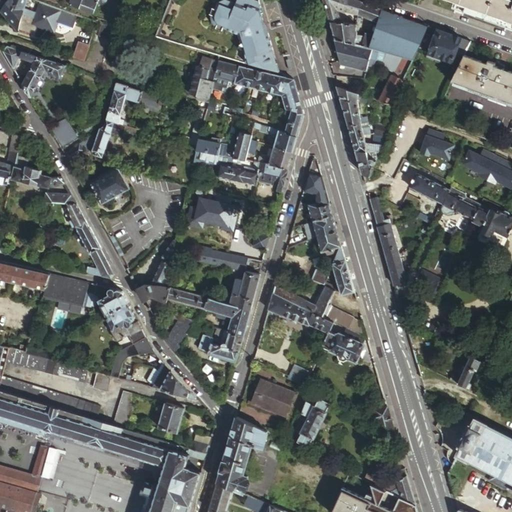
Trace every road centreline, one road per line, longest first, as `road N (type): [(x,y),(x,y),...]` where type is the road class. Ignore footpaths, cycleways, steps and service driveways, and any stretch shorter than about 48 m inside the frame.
road 1 (secondary): [(437,511),(317,95)]
road 2 (residential): [(317,95),(225,423)]
road 3 (unknown): [(346,196),(381,180),(419,123),(511,153)]
road 4 (unclassified): [(125,283),(157,344),(225,423)]
road 5 (unclassified): [(46,136),(125,283)]
road 6 (unclassified): [(378,0),(511,46)]
road 7 (residential): [(125,283),(0,254)]
